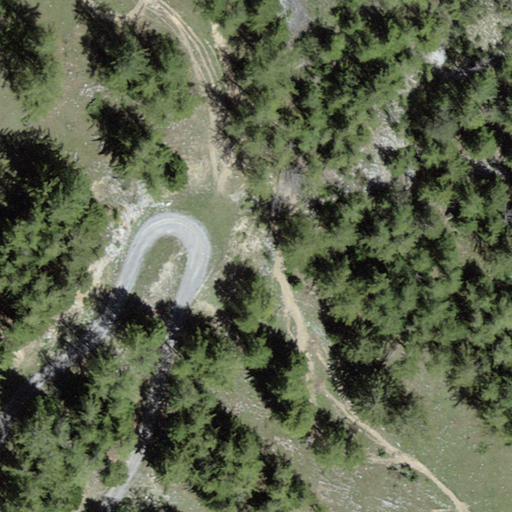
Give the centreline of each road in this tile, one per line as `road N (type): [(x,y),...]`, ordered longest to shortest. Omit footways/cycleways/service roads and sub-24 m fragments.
road 1 (track): [(100,511),(193,206)]
road 2 (track): [(0,437),(93,304),(193,206)]
